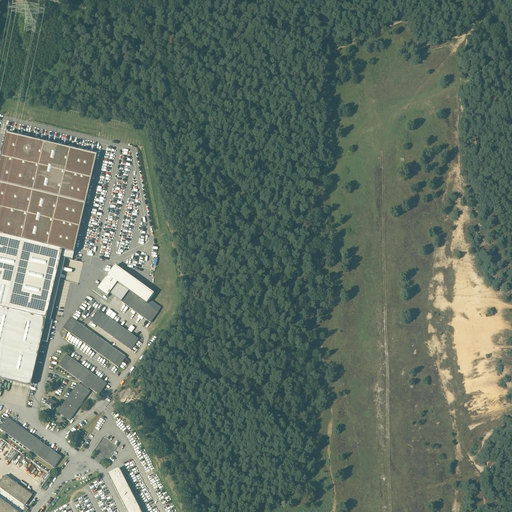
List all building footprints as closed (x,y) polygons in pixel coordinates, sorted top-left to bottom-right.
[(75,254),(98,157),(7,135),(0,165),(0,236),(63,251),(75,254)] [(0,381),(31,388),(63,251),(0,236),(0,381)] [(155,293),(116,264),(97,288),(108,296),(110,293),(149,323),(161,307),(150,299),(155,293)] [(138,339),(98,310),(90,321),(130,350),(138,339)] [(125,357),(70,317),(63,328),(118,367),(125,357)] [(105,384),(65,355),(57,366),(82,383),(89,388),(98,394),(105,384)] [(80,385),(78,383),(57,412),(69,420),(89,392),(87,390),(80,385)] [(57,404),(49,398),(44,404),(50,407),(49,409),(51,410),(52,409),(53,409),(57,404)] [(61,457),(6,418),(0,426),(0,430),(53,468),(61,457)] [(128,511),(143,511),(120,466),(108,472),(128,511)] [(0,511),(26,511),(28,510),(25,509),(33,497),(6,478),(0,486),(0,511)]
